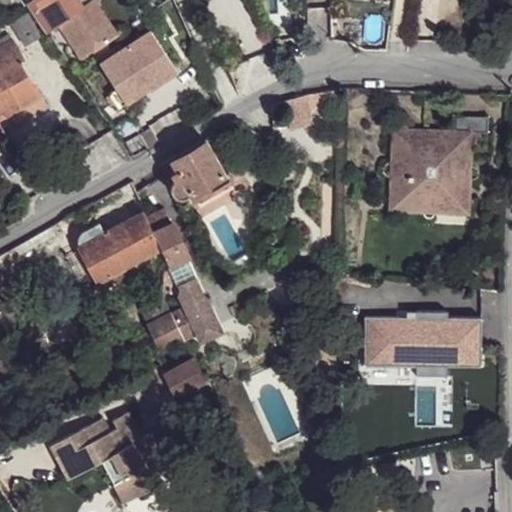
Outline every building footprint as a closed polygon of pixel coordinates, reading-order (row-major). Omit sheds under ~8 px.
[(27,0),(29,1),(30,3),(47,29),(55,24),(59,21),(64,28),(81,55),(116,32),(94,0),(86,0),(81,4),(78,0),(27,0)] [(29,13),(11,24),(24,44),(42,34),(29,13)] [(59,21),(55,24),(59,30),(64,28),(59,21)] [(149,28),(99,61),(115,86),(119,92),(142,76),(148,86),(149,88),(176,70),(149,28)] [(0,105),(4,112),(7,117),(9,116),(40,97),(20,62),(25,59),(14,40),(0,47),(0,105)] [(142,76),(119,92),(125,101),(148,86),(142,76)] [(337,105),(336,92),(322,93),(323,107),(337,105)] [(323,107),(322,93),(314,94),(297,98),(299,115),(324,111),(323,107)] [(129,109),(108,121),(122,143),(126,140),(140,133),(142,133),(129,109)] [(450,192),(465,194),(469,147),(487,148),(490,113),(456,111),(454,127),(454,135),(396,130),(390,195),(398,196),(398,198),(450,202),(450,192)] [(397,122),(396,130),(454,135),(454,127),(397,122)] [(205,136),(160,161),(167,172),(173,177),(171,182),(172,188),(177,192),(183,192),(187,199),(195,195),(195,196),(229,177),(205,136)] [(128,181),(123,184),(136,213),(141,211),(145,209),(137,190),(132,178),(128,181)] [(474,195),(465,194),(450,192),(450,202),(398,198),(398,196),(390,195),(390,204),(472,211),(474,195)] [(165,205),(147,214),(162,244),(169,261),(167,271),(165,281),(172,281),(172,290),(180,289),(186,302),(173,308),(185,334),(198,329),(201,337),(222,328),(207,294),(205,295),(195,273),(197,273),(174,219),(171,220),(165,205)] [(147,214),(145,209),(141,211),(136,213),(107,230),(102,221),(81,232),(80,236),(81,242),(100,278),(109,274),(124,264),(162,244),(147,214)] [(95,286),(100,278),(81,242),(65,251),(89,295),(90,294),(95,286)] [(126,269),(124,264),(109,274),(112,281),(124,275),(122,272),(126,269)] [(112,281),(109,274),(100,278),(95,286),(90,294),(112,281)] [(505,322),(505,291),(464,291),(463,307),(464,307),(464,362),(497,362),(497,322),(505,322)] [(185,334),(173,308),(151,319),(164,345),(177,338),(185,334)] [(190,345),(185,334),(177,338),(182,349),(190,345)] [(195,356),(190,345),(182,349),(187,359),(195,356)] [(198,363),(195,356),(187,359),(166,369),(169,376),(177,393),(206,379),(198,363)] [(161,380),(169,376),(166,369),(163,364),(155,368),(161,380)] [(492,426),(505,425),(505,385),(492,385),(492,426)] [(100,416),(49,444),(67,476),(100,459),(110,454),(123,478),(127,476),(139,495),(159,484),(149,465),(161,458),(148,433),(140,437),(126,411),(110,419),(114,426),(108,430),(100,416)] [(505,448),(505,425),(492,426),(492,448),(505,448)] [(123,503),(139,495),(127,476),(123,478),(110,454),(100,459),(123,503)] [(421,511),(422,511),(420,510),(416,510),(414,510),(403,495),(356,492),(355,511),(421,511)]
